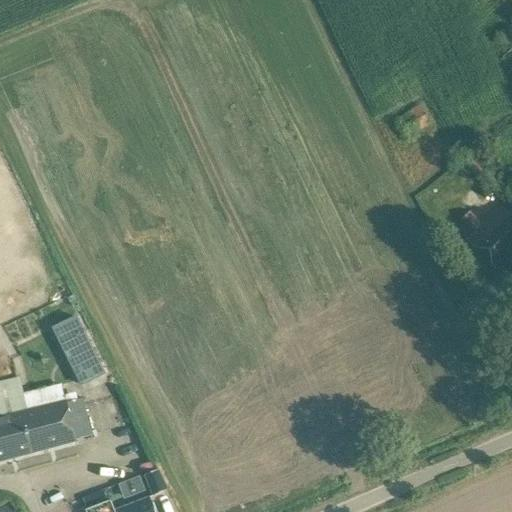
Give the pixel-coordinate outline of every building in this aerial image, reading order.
[(511,71),(511,49),(501,57),(511,71)] [(411,140),(432,123),(419,107),(398,123),(411,140)] [(481,183),(495,166),(476,150),(462,167),(481,183)] [(496,271),(511,256),(511,198),(484,224),(472,211),(462,220),(474,233),(468,239),(482,257),(496,271)] [(87,330),(66,339),(82,381),(104,373),(87,330)] [(20,377),(0,382),(0,462),(40,452),(29,413),(24,394),(20,377)] [(77,400),(29,413),(40,452),(76,442),(75,441),(92,436),(85,406),(84,399),(77,400)] [(166,491),(157,471),(144,476),(152,496),(166,491)] [(154,511),(150,498),(115,511),(111,500),(85,510),(85,511),(154,511)]
